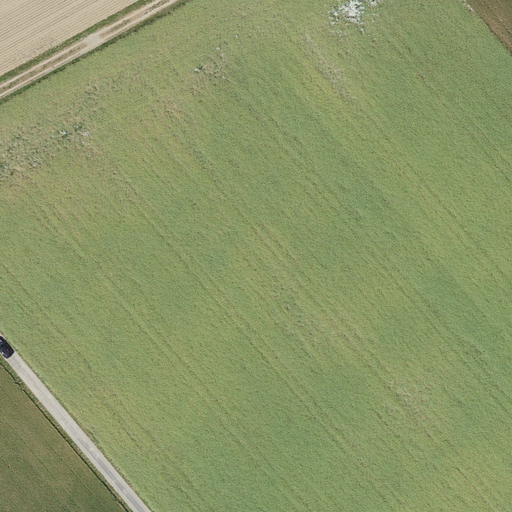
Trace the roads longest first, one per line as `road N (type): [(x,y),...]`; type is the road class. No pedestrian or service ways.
road 1 (track): [(148,511),(0,337)]
road 2 (track): [(170,0),(0,93)]
